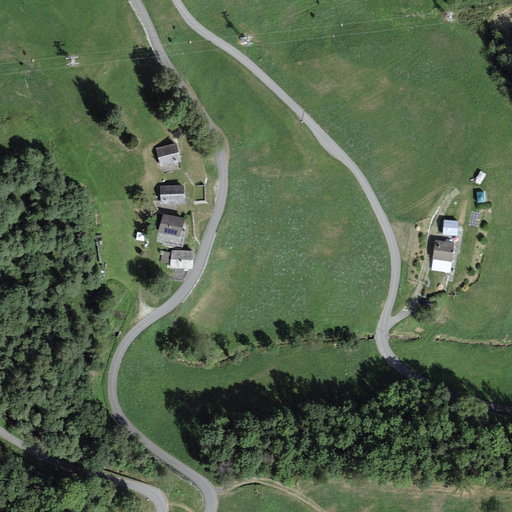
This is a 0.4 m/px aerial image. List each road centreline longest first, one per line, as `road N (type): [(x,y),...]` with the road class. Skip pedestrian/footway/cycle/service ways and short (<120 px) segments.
road 1 (unclassified): [(136,0),(216,135),(223,183),(187,288),(119,350),(109,393),(153,451),(205,485),(209,511)]
road 2 (unclassified): [(511,410),(441,390),(387,356),(381,339),(394,251),(369,191),(327,139),(176,0)]
road 3 (unclassified): [(161,511),(151,491),(46,457),(0,430)]
road 4 (track): [(209,493),(258,480),(320,511)]
